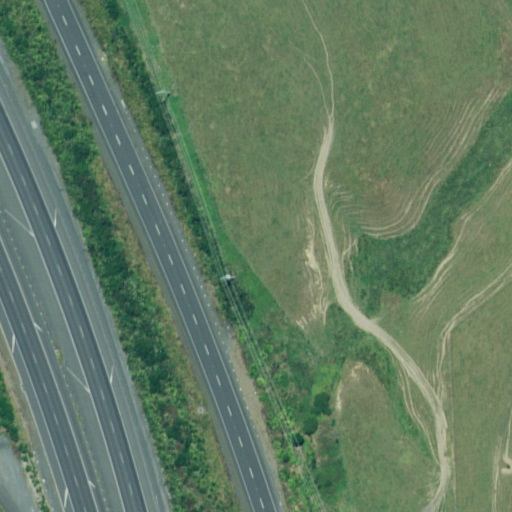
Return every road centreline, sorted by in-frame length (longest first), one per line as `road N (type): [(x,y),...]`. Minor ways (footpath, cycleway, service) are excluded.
road 1 (unclassified): [(49,0),(158,231),(265,511)]
road 2 (motorway): [(0,184),(73,378),(111,511)]
road 3 (motorway): [(70,511),(0,292)]
